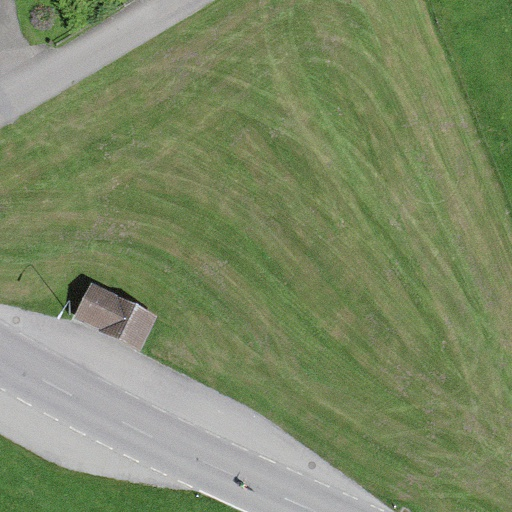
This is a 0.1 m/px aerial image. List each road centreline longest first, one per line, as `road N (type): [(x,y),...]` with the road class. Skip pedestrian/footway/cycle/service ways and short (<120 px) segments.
road 1 (tertiary): [(0,356),(318,511)]
road 2 (unclassified): [(181,0),(0,104)]
